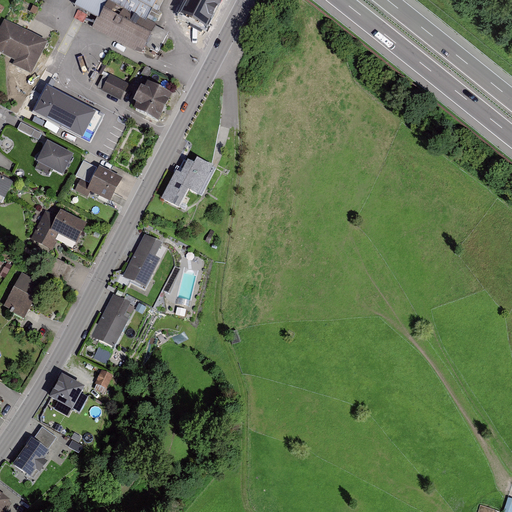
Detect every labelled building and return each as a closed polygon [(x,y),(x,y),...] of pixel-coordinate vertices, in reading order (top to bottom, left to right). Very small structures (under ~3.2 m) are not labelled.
[(79,0),(75,10),(98,22),(146,48),(159,55),(169,36),(151,26),(147,24),(152,15),(156,8),(160,0),(79,0)] [(187,0),(183,9),(210,23),(221,0),(187,0)] [(158,8),(156,8),(152,15),(147,24),(151,26),(154,20),(159,23),(161,20),(162,16),(158,14),(160,10),(158,8)] [(48,44),(4,21),(0,29),(0,53),(16,61),(13,67),(31,76),(48,44)] [(146,48),(98,22),(93,31),(135,54),(142,56),(146,48)] [(129,86),(111,76),(102,92),(121,102),(129,86)] [(172,97),(148,85),(145,90),(141,88),(134,104),(137,106),(134,112),(159,124),(172,97)] [(105,117),(47,87),(32,115),(90,145),(105,117)] [(42,135),(21,124),(18,130),(39,141),(42,135)] [(74,157),(48,142),(36,163),(63,178),(74,157)] [(181,175),(177,173),(162,201),(179,210),(189,192),(199,197),(214,169),(197,160),(195,165),(188,162),(181,175)] [(123,180),(100,168),(91,186),(87,192),(91,193),(111,204),(123,180)] [(0,176),(0,203),(1,205),(13,184),(0,176)] [(91,186),(81,181),(75,192),(88,199),(91,193),(87,192),(91,186)] [(58,218),(46,212),(31,241),(50,251),(58,236),(77,246),(88,226),(61,212),(58,218)] [(163,245),(145,236),(123,278),(146,290),(161,261),(156,259),(163,245)] [(59,263),(54,276),(71,282),(76,269),(59,263)] [(44,286),(22,275),(3,309),(24,321),(44,286)] [(132,305),(114,296),(91,338),(115,350),(130,321),(125,319),(132,305)] [(95,385),(107,391),(114,377),(102,372),(95,385)] [(85,390),(62,377),(50,400),(73,412),(85,390)] [(34,442),(32,441),(13,467),(30,479),(31,480),(50,454),(48,452),(57,440),(43,430),(34,442)] [(0,511),(5,511),(12,504),(0,494),(0,511)]
